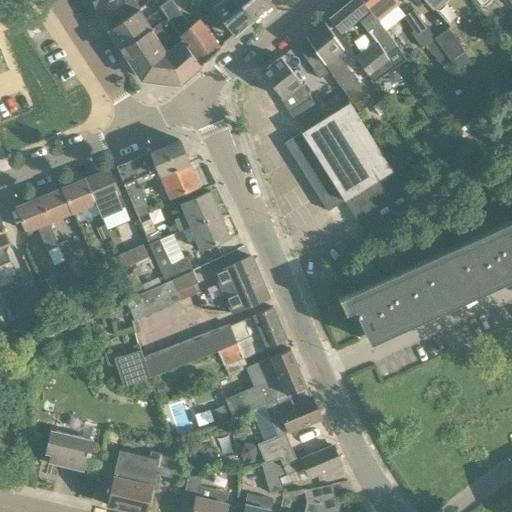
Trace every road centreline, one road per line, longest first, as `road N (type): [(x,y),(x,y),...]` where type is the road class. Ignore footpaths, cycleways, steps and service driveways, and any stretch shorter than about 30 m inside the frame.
road 1 (residential): [(323,379),(202,100)]
road 2 (residential): [(323,379),(511,291)]
road 3 (residential): [(202,100),(318,0)]
road 4 (residential): [(138,127),(54,0)]
road 5 (residential): [(0,184),(138,127)]
road 6 (residential): [(383,511),(359,474),(323,379)]
